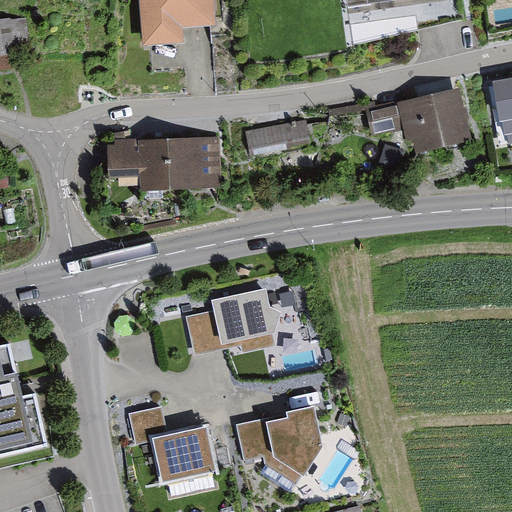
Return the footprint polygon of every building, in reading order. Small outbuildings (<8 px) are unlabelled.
[(217,26),(215,0),(139,0),(144,47),(185,44),(184,28),(217,26)] [(0,71),(12,70),(10,55),(31,53),(27,19),(13,20),(11,19),(0,20),(0,71)] [(511,79),(493,82),(501,123),(503,123),(506,135),(511,133),(511,79)] [(472,141),(460,89),(372,109),(366,110),(372,138),(405,131),(407,143),(414,141),(417,153),(472,141)] [(371,102),(329,110),(330,117),(366,110),(372,109),(371,102)] [(311,140),(308,121),(247,132),(251,151),(311,140)] [(223,189),(221,137),(115,141),(116,146),(108,146),(110,178),(141,177),(142,192),(223,189)] [(0,166),(0,189),(9,189),(6,166),(0,166)] [(215,311),(187,317),(195,356),(241,347),(243,354),(277,347),(274,335),(276,334),(282,313),(271,307),(267,289),(213,301),(215,311)] [(11,345),(0,347),(0,458),(48,448),(37,394),(23,397),(11,345)] [(218,472),(208,427),(168,436),(162,407),(129,414),(136,446),(154,442),(163,484),(218,472)] [(287,415),(238,425),(245,462),(264,458),(266,466),(296,485),(302,476),(305,477),(323,448),(315,407),(287,412),(287,415)]
